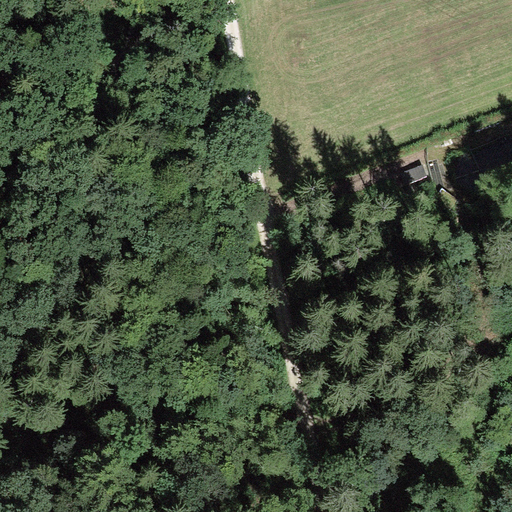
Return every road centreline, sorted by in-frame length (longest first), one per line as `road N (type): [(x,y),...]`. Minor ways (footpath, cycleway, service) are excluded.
road 1 (track): [(319,511),(222,0)]
road 2 (track): [(163,0),(115,73),(0,188)]
